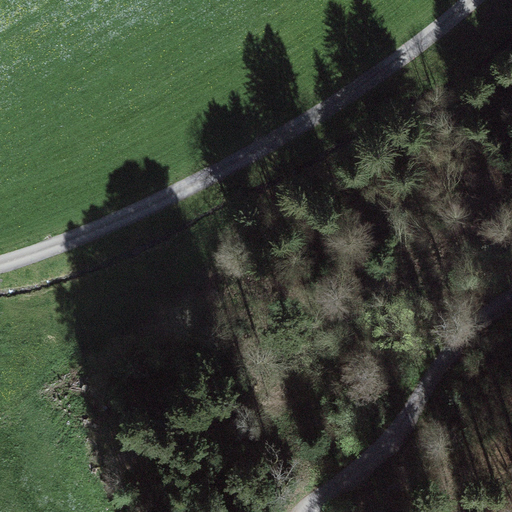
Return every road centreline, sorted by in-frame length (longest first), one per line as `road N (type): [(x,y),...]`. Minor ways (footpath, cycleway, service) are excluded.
road 1 (unclassified): [(0,268),(187,186),(342,99),(473,0)]
road 2 (unclassified): [(302,511),(383,449),(453,344),(511,298)]
